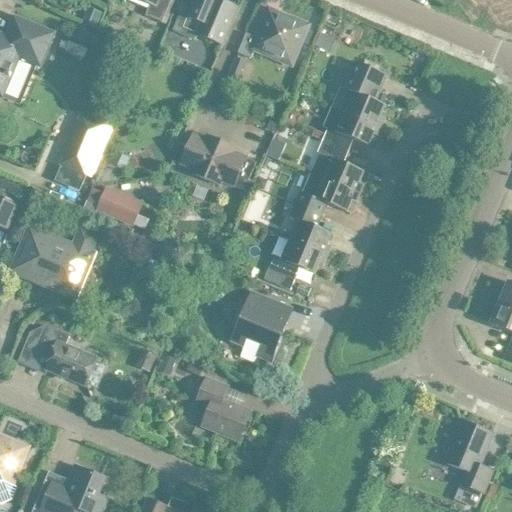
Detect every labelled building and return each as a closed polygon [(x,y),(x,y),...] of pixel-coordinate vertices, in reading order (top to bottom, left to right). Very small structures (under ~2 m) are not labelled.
[(139,0),(149,4),(144,15),(161,22),(170,0),(139,0)] [(179,14),(172,31),(194,40),(196,34),(221,45),(234,15),(223,10),(226,3),(223,2),(224,0),(189,0),(183,16),(179,14)] [(305,27),(268,11),(257,39),(246,34),(238,53),(249,58),(253,49),(290,64),(299,43),(308,46),(313,34),(304,30),(305,27)] [(0,94),(16,56),(39,66),(52,34),(14,18),(5,39),(0,37),(0,94)] [(340,87),(332,107),(380,127),(384,119),(379,117),(384,105),(375,102),(386,76),(354,63),(344,89),(340,87)] [(323,127),(327,129),(322,141),(347,152),(352,140),(367,146),(372,135),(376,136),(380,127),(332,107),(323,127)] [(61,164),(90,177),(110,129),(81,117),(61,164)] [(192,135),(180,164),(192,169),(190,173),(220,186),(221,182),(233,187),(238,176),(247,180),(254,163),(245,159),(246,157),(234,152),(235,149),(206,136),(204,140),(192,135)] [(347,152),(322,141),(317,153),(319,154),(310,174),(359,194),(362,185),(358,183),(363,172),(342,163),(347,152)] [(108,164),(122,170),(123,170),(128,157),(114,151),(113,153),(108,164)] [(355,203),(359,194),(310,174),(302,194),(300,193),(295,205),(320,216),(325,204),(346,212),(351,201),(355,203)] [(106,189),(97,212),(133,226),(142,204),(106,189)] [(33,198),(24,194),(18,207),(27,211),(33,198)] [(15,206),(0,199),(0,226),(6,229),(15,206)] [(289,240),(326,256),(330,247),(326,245),(330,234),(315,227),(320,216),(295,205),(290,217),(297,220),(289,240)] [(74,296),(91,255),(88,254),(94,238),(92,235),(82,231),(79,232),(72,247),(29,229),(12,271),(74,296)] [(322,265),(326,256),(289,240),(280,260),(273,257),(268,269),(294,280),(299,268),(313,274),(318,263),(322,265)] [(498,303),(511,308),(511,284),(507,282),(498,303)] [(251,293),(229,345),(242,350),(241,354),(254,359),(256,356),(270,362),(291,310),(251,293)] [(511,308),(498,303),(490,324),(511,332),(511,338),(504,358),(511,361),(511,308)] [(65,345),(69,334),(45,324),(29,332),(17,362),(45,374),(46,371),(84,386),(95,358),(65,345)] [(149,372),(155,357),(141,351),(135,367),(149,372)] [(175,361),(163,356),(156,371),(169,376),(175,361)] [(195,402),(208,408),(201,426),(238,441),(250,413),(222,401),(228,388),(205,379),(195,402)] [(482,494),(492,471),(478,465),(491,434),(457,419),(446,445),(453,448),(446,464),(464,471),(459,484),(482,494)] [(0,504),(11,500),(16,488),(12,486),(28,447),(0,435),(0,504)] [(98,493),(104,479),(75,466),(65,489),(51,483),(40,511),(41,511),(73,511),(75,509),(82,511),(101,511),(107,499),(100,496),(98,493)] [(179,511),(147,498),(141,511),(206,511),(187,504),(183,511),(179,511)]
